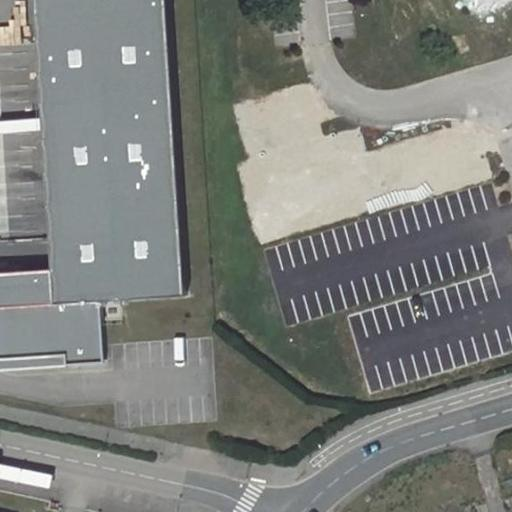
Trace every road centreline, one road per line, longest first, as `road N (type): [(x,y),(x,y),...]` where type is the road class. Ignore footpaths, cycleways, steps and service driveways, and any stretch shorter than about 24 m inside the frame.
road 1 (unclassified): [(250,511),(222,494),(0,445)]
road 2 (unknown): [(280,278),(511,206)]
road 3 (unclassified): [(303,511),(381,451),(511,409)]
road 4 (unknown): [(305,0),(320,73),(340,92),(380,105),(425,104)]
